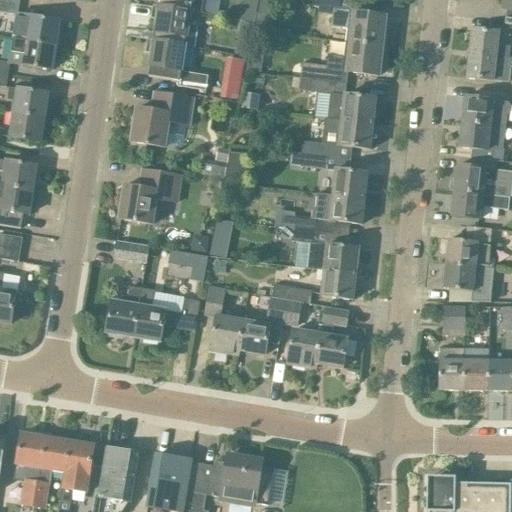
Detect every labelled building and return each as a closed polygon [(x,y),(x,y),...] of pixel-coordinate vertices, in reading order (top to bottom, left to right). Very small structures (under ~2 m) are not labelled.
[(18,15),(20,3),(0,0),(0,12),(17,15),(17,14),(18,15)] [(160,0),(159,6),(202,13),(203,0),(160,0)] [(270,34),(272,16),(271,16),(272,0),(260,0),(258,14),(256,14),(253,32),(270,34)] [(349,42),(383,45),(386,18),(356,14),(357,3),(348,2),(329,0),(322,0),(321,14),(336,16),(334,28),(350,30),(349,42)] [(202,13),(159,6),(159,7),(153,6),(151,19),(157,20),(154,41),(185,46),(190,13),(201,15),(202,13)] [(17,15),(13,39),(56,46),(58,46),(60,33),(58,33),(59,24),(60,21),(18,15),(17,14),(17,15)] [(469,54),(509,58),(510,47),(497,45),(499,33),(472,30),(469,54)] [(58,46),(56,46),(13,39),(13,41),(14,41),(10,65),(51,71),(53,60),(56,60),(58,46)] [(185,46),(154,41),(154,42),(147,41),(146,53),(152,54),(148,77),(178,82),(177,87),(206,91),(208,76),(181,72),(185,46)] [(301,79),(311,81),(336,84),(338,73),(379,77),(383,45),(349,42),(347,58),(329,56),(327,67),(303,64),(301,79)] [(469,54),(466,79),(493,82),(494,81),(508,82),(511,58),(509,58),(469,54)] [(0,74),(6,75),(8,64),(0,62),(0,74)] [(240,83),(223,80),(220,98),(237,100),(240,83)] [(311,81),(309,93),(331,96),(328,118),(373,123),(376,99),(347,96),(349,85),(336,84),(311,81)] [(46,119),(48,106),(46,106),(48,94),(10,88),(8,100),(16,102),(14,114),(46,119)] [(136,109),(131,143),(164,148),(168,123),(189,126),(193,100),(154,93),(151,111),(136,109)] [(243,93),(241,109),(258,111),(260,95),(243,93)] [(508,104),(508,103),(464,98),(462,122),(505,126),(507,115),(509,113),(510,106),(508,104)] [(46,119),(14,114),(10,139),(40,143),(42,132),(44,132),(46,119)] [(373,123),(328,118),(328,120),(341,122),(338,147),(370,151),(373,123)] [(474,160),(497,162),(503,163),(504,150),(503,150),(505,126),(462,122),(459,148),(475,150),(474,160)] [(327,157),(328,146),(304,143),(302,154),(327,157)] [(218,150),(216,162),(224,164),(227,151),(218,150)] [(327,157),(302,154),(301,169),(325,171),(327,157)] [(35,191),(37,179),(35,179),(37,167),(0,160),(0,186),(2,187),(2,186),(35,191)] [(457,166),(454,191),(510,197),(511,183),(511,173),(496,172),(497,162),(474,160),(473,168),(457,166)] [(224,164),(216,162),(214,175),(223,176),(224,164)] [(124,186),(118,220),(152,226),(156,200),(177,204),(181,177),(142,171),(139,189),(124,186)] [(332,195),(364,199),(367,174),(335,171),(332,195)] [(35,191),(2,186),(2,187),(0,186),(0,211),(29,216),(30,205),(33,205),(35,191)] [(454,191),(451,217),(479,220),(481,208),(508,212),(509,198),(510,198),(510,197),(454,191)] [(364,199),(332,195),(332,197),(317,195),(315,212),(312,211),(312,220),(294,218),(293,229),(318,232),(319,221),(361,226),(364,199)] [(216,220),(214,232),(231,235),(233,223),(216,220)] [(307,268),(324,270),(356,274),(359,250),(327,246),(328,234),(318,233),(318,232),(293,229),(292,242),(310,244),(307,268)] [(0,247),(20,251),(22,239),(0,235),(0,247)] [(446,264),(494,269),(494,263),(490,262),(491,246),(448,241),(446,264)] [(148,249),(116,243),(114,259),(146,264),(148,249)] [(20,251),(0,247),(0,259),(18,263),(20,251)] [(190,280),(203,283),(208,257),(170,251),(168,264),(192,268),(190,280)] [(446,264),(443,289),(472,292),(471,302),(490,302),(493,271),(494,271),(494,269),(446,264)] [(324,270),(324,272),(321,297),(353,301),(356,274),(324,270)] [(0,273),(0,323),(10,325),(15,294),(0,292),(3,274),(0,273)] [(311,293),(275,287),(273,300),(309,307),(311,293)] [(133,338),(141,290),(129,288),(126,305),(111,303),(106,333),(133,338)] [(154,292),(141,290),(133,338),(160,343),(163,328),(194,333),(195,329),(200,303),(184,300),(181,315),(166,312),(151,309),(154,292)] [(209,290),(205,313),(220,316),(224,292),(209,290)] [(285,305),(271,303),(268,321),(268,324),(282,326),(285,305)] [(285,305),(282,326),(297,329),(300,307),(285,305)] [(465,331),(465,306),(442,305),(441,330),(465,331)] [(511,331),(511,308),(502,309),(501,331),(511,331)] [(346,328),(348,313),(325,309),(322,324),(334,326),(346,328)] [(237,356),(243,322),(216,318),(210,352),(237,356)] [(254,324),(243,322),(237,356),(238,357),(239,351),(265,355),(267,344),(279,346),(282,326),(268,324),(268,321),(255,318),(254,324)] [(320,336),(314,370),(315,370),(316,365),(342,369),(347,341),(332,338),(334,326),(322,324),(320,336)] [(314,370),(320,336),(293,331),(287,365),(314,370)] [(463,392),(464,350),(440,350),(439,361),(438,391),(463,392)] [(489,392),(489,362),(474,362),(474,350),(464,350),(463,392),(489,392)] [(511,392),(511,362),(489,362),(489,392),(511,392)] [(40,470),(45,438),(21,434),(16,466),(29,468),(22,507),(33,509),(40,470)] [(69,442),(45,438),(40,470),(33,509),(45,511),(51,472),(64,474),(69,442)] [(69,442),(64,474),(60,502),(70,504),(72,492),(86,494),(94,447),(69,442)] [(102,474),(134,479),(138,453),(106,448),(102,474)] [(175,511),(182,511),(186,493),(191,462),(155,456),(147,507),(175,511)] [(191,462),(186,493),(182,511),(183,511),(187,493),(220,499),(220,501),(254,507),(254,505),(268,507),(273,470),(260,468),(261,462),(227,456),(225,469),(214,468),(192,464),(192,463),(191,462)] [(102,474),(100,489),(98,499),(130,504),(134,479),(102,474)] [(509,511),(510,486),(455,486),(455,480),(445,479),(445,483),(431,483),(430,504),(427,504),(426,511),(509,511)]
